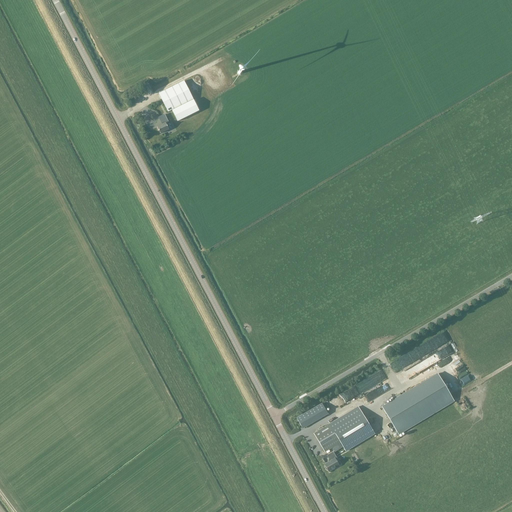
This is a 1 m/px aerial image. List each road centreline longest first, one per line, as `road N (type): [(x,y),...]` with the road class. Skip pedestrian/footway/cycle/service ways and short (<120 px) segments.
road 1 (tertiary): [(272,416),(54,0)]
road 2 (unclassified): [(272,416),(511,277)]
